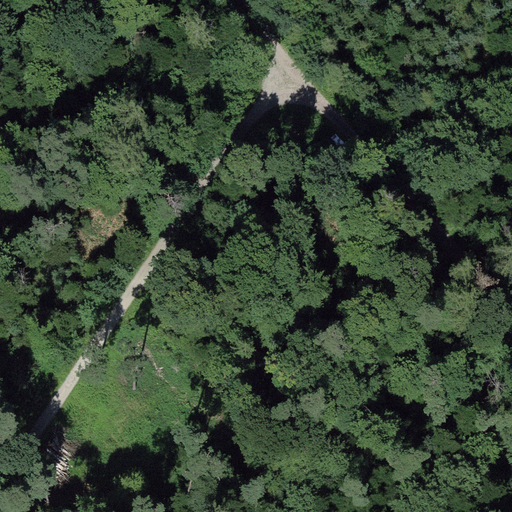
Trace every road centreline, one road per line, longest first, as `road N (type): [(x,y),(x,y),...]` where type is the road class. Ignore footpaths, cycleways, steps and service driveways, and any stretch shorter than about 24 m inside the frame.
road 1 (track): [(246,0),(295,68),(15,434),(0,475)]
road 2 (track): [(511,334),(295,68)]
